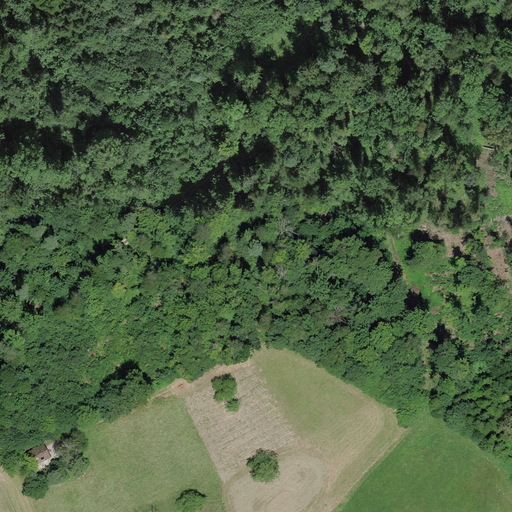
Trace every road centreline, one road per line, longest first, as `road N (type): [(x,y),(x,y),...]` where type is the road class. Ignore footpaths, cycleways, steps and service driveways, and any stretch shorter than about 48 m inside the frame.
road 1 (track): [(333,511),(429,407),(439,352),(424,294),(389,242),(386,223),(405,144),(399,86),(373,39),(338,5)]
road 2 (track): [(344,0),(248,129),(179,203),(92,264),(0,281)]
road 3 (track): [(0,457),(260,345)]
